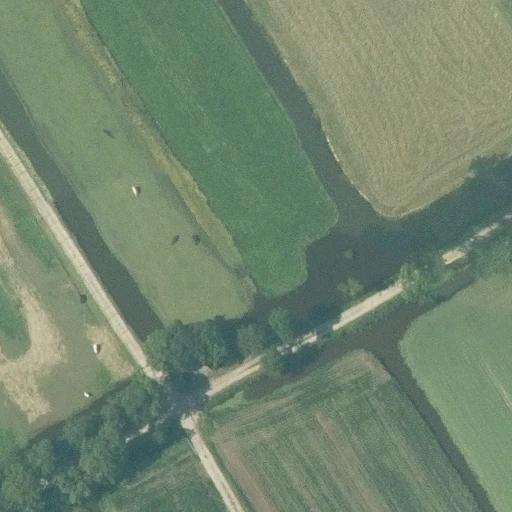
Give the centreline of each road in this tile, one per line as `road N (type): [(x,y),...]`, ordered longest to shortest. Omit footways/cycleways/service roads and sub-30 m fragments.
road 1 (track): [(0,510),(511,221)]
road 2 (track): [(236,511),(0,143)]
